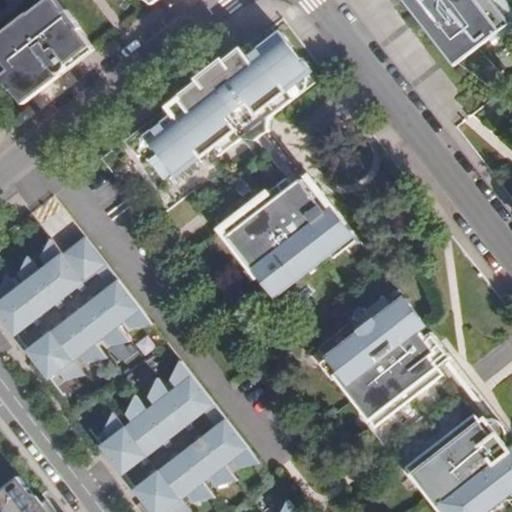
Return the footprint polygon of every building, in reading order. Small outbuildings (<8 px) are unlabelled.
[(16,88),(23,98),(45,76),(41,71),(48,66),(49,69),(50,70),(86,32),(82,28),(68,9),(60,0),(47,0),(34,12),(31,9),(0,34),(0,71),(14,89),(16,88)] [(404,0),(446,54),(505,9),(497,0),(404,0)] [(497,0),(505,9),(446,54),(457,63),(465,69),(511,32),(511,4),(508,0),(497,0)] [(84,25),(70,6),(68,9),(82,28),(84,25)] [(302,40),(291,26),(266,46),(258,52),(251,43),(189,91),(198,103),(189,110),(187,107),(158,129),(170,146),(176,141),(195,164),(223,143),(240,130),(247,139),(254,134),(267,138),(275,131),(279,127),(280,113),(288,107),(281,98),(299,85),(319,70),(323,67),(311,52),(308,53),(300,42),(302,40)] [(95,44),(86,32),(50,70),(52,71),(56,72),(60,72),(63,70),(66,68),(69,65),(70,63),(72,61),(95,44)] [(266,46),(259,37),(251,43),(258,52),(266,46)] [(50,70),(45,76),(51,84),(98,48),(95,44),(72,61),(70,63),(69,65),(66,68),(63,70),(60,72),(56,72),(52,71),(50,70)] [(41,71),(45,76),(50,70),(49,69),(48,66),(41,71)] [(319,70),(299,85),(305,94),(326,79),(319,70)] [(45,76),(23,98),(27,103),(51,84),(45,76)] [(305,94),(299,85),(281,98),(288,107),(305,94)] [(198,103),(189,91),(180,99),(187,107),(189,110),(198,103)] [(247,139),(240,130),(223,143),(230,152),(247,139)] [(267,138),(297,175),(304,169),(275,131),(267,138)] [(304,183),(297,175),(288,182),(295,190),(304,183)] [(325,180),(311,177),(304,183),(295,190),(288,182),(239,220),(254,241),(247,246),(271,276),(277,270),(293,290),(342,252),(351,246),(348,242),(363,230),(344,204),(337,210),(332,204),(334,192),(325,180)] [(254,241),(239,220),(232,225),(247,246),(254,241)] [(369,237),(363,230),(348,242),(351,246),(342,252),(345,256),(369,237)] [(99,272),(109,265),(87,237),(64,255),(52,240),(43,258),(49,266),(41,272),(29,257),(20,275),(26,284),(18,290),(6,275),(0,287),(0,296),(4,301),(0,304),(0,313),(18,336),(34,323),(30,317),(36,313),(40,318),(57,305),(53,300),(59,295),(63,301),(80,287),(76,282),(81,278),(86,283),(99,272)] [(109,265),(99,272),(111,288),(121,281),(109,265)] [(293,290),(277,270),(271,276),(287,296),(293,290)] [(76,282),(80,287),(84,292),(89,287),(86,283),(81,278),(76,282)] [(154,324),(121,281),(111,288),(98,299),(102,304),(96,308),(92,303),(75,316),(79,322),(73,326),(69,321),(52,334),(56,339),(51,344),(46,338),(30,351),(52,380),(59,373),(66,382),(86,377),(74,362),(82,356),(89,364),(109,360),(97,345),(105,338),(112,347),(131,342),(120,327),(128,320),(134,329),(154,324)] [(89,298),(92,303),(96,308),(102,304),(98,299),(94,294),(89,298)] [(53,300),(57,305),(61,309),(66,305),(63,301),(59,295),(53,300)] [(363,331),(322,363),(334,380),(340,375),(365,407),(379,424),(445,373),(440,366),(428,351),(427,337),(422,330),(427,325),(407,297),(379,318),(381,320),(364,333),(363,331)] [(66,316),(69,321),(73,326),(79,322),(75,316),(71,312),(66,316)] [(30,317),(34,323),(38,327),(44,323),(40,318),(36,313),(30,317)] [(43,334),(46,338),(51,344),(56,339),(52,334),(49,329),(43,334)] [(452,356),(433,332),(427,337),(428,351),(440,366),(452,356)] [(207,411),(216,404),(183,361),(173,379),(180,387),(172,393),(160,378),(151,396),(157,405),(149,411),(137,396),(128,414),(134,422),(126,429),(114,414),(105,432),(111,440),(103,446),(125,475),(142,461),(138,456),(144,452),(148,457),(165,444),(161,438),(166,434),(171,439),(188,426),(184,421),(189,416),(193,422),(207,411)] [(445,373),(379,424),(411,466),(478,415),(445,373)] [(216,404),(207,411),(219,427),(229,420),(216,404)] [(379,424),(365,407),(360,411),(373,429),(379,424)] [(484,423),(478,415),(411,466),(423,482),(446,511),(490,511),(506,500),(508,497),(506,494),(511,488),(511,448),(508,443),(503,447),(484,423)] [(184,421),(188,426),(191,431),(197,426),(193,422),(189,416),(184,421)] [(262,463),(229,420),(219,427),(206,437),(210,443),(204,447),(200,442),(183,455),(187,460),(181,465),(177,459),(160,473),(164,478),(158,482),(154,477),(137,490),(154,511),(190,511),(182,501),(190,495),(196,503),(216,499),(205,483),(213,477),(219,485),(239,481),(227,466),(236,459),(242,467),(262,463)] [(492,420),(484,423),(503,447),(508,443),(509,441),(510,436),(509,430),(506,425),(503,423),(497,420),(492,420)] [(196,437),(200,442),(204,447),(210,443),(206,437),(202,433),(196,437)] [(161,438),(165,444),(169,448),(174,444),(171,439),(166,434),(161,438)] [(173,455),(177,459),(181,465),(187,460),(183,455),(179,450),(173,455)] [(138,456),(142,461),(146,466),(151,462),(148,457),(144,452),(138,456)] [(423,482),(411,466),(406,470),(418,486),(423,482)] [(151,473),(154,477),(158,482),(164,478),(160,473),(156,468),(151,473)] [(0,511),(57,511),(47,499),(42,503),(20,476),(0,491),(0,511)] [(300,511),(291,500),(284,511),(300,511)]
